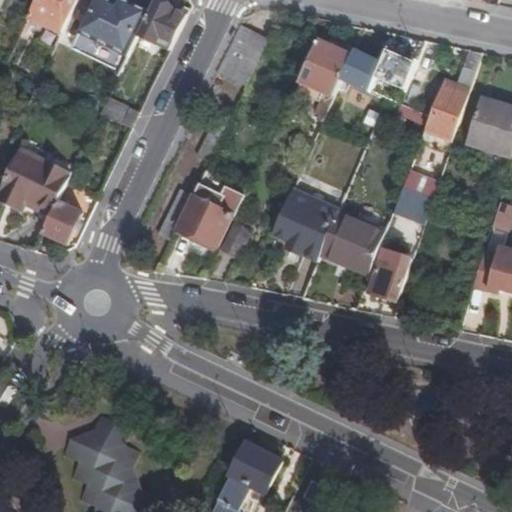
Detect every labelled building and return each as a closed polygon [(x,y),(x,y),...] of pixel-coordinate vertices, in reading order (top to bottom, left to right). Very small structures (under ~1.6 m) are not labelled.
[(64,35),(80,0),(38,0),(30,18),(64,35)] [(123,72),(140,36),(152,12),(133,3),(130,8),(120,4),(112,0),(98,0),(74,49),(123,72)] [(130,8),(133,3),(126,0),(122,0),(120,4),(130,8)] [(173,51),(188,20),(173,13),(175,10),(157,1),(152,12),(140,36),(173,51)] [(249,83),(270,42),(240,27),(220,69),(249,83)] [(345,80),(355,59),(321,43),(302,84),(325,95),(317,115),(321,117),(319,122),(316,121),(307,140),(317,144),(325,125),(324,124),(334,103),(345,80)] [(419,62),(391,50),(385,66),(380,77),(391,81),(390,84),(407,91),(419,62)] [(484,54),(472,51),(466,68),(477,73),(484,54)] [(385,66),(357,53),(355,59),(345,80),(373,93),(380,77),(385,66)] [(443,87),(431,117),(425,133),(454,142),(477,73),(466,68),(458,92),(443,87)] [(27,112),(33,100),(18,93),(13,105),(27,112)] [(134,130),(142,115),(110,99),(102,115),(134,130)] [(511,110),(484,101),(470,144),(511,157),(511,110)] [(210,162),(232,117),(221,111),(199,156),(210,162)] [(50,224),(54,216),(60,203),(73,176),(43,161),(25,153),(2,200),(20,208),(17,214),(27,219),(30,214),(46,222),(50,224)] [(435,199),(440,184),(440,183),(411,172),(405,187),(435,199)] [(201,186),(232,200),(236,193),(205,177),(201,186)] [(226,213),(232,200),(201,186),(179,230),(219,250),(234,217),(226,213)] [(432,209),(435,199),(405,187),(401,197),(402,197),(432,209)] [(160,236),(171,242),(193,196),(182,191),(160,236)] [(324,252),(340,214),(340,213),(294,195),(279,227),(294,233),(310,240),(308,245),(324,252)] [(432,209),(402,197),(395,214),(426,226),(432,209)] [(0,202),(0,205),(17,214),(20,208),(2,200),(0,202)] [(511,231),(511,205),(502,202),(495,228),(511,233),(511,231)] [(50,224),(45,234),(69,245),(84,214),(60,203),(54,216),(50,224)] [(341,259),(356,221),(340,214),(324,252),(341,259)] [(356,221),(341,259),(353,264),(373,272),(382,249),(387,233),(356,221)] [(234,225),(221,250),(237,259),(250,233),(234,225)] [(292,239),(308,245),(310,240),(294,233),(292,239)] [(511,248),(502,246),(499,257),(491,290),(502,293),(504,288),(511,290),(511,248)] [(499,257),(487,253),(476,289),(490,293),(491,290),(499,257)] [(373,293),(401,302),(402,298),(408,280),(412,269),(396,263),(393,273),(381,268),(373,293)] [(350,270),(370,278),(373,272),(353,264),(350,270)] [(408,280),(402,298),(416,303),(422,284),(408,280)] [(74,363),(0,478),(0,511),(212,511),(255,430),(99,356),(74,363)] [(213,511),(238,511),(239,511),(246,498),(251,487),(268,453),(248,443),(213,511)] [(284,462),(268,453),(251,487),(267,495),(284,462)] [(328,489),(313,481),(304,497),(319,506),(328,489)] [(246,498),(261,506),(267,495),(251,487),(246,498)]
